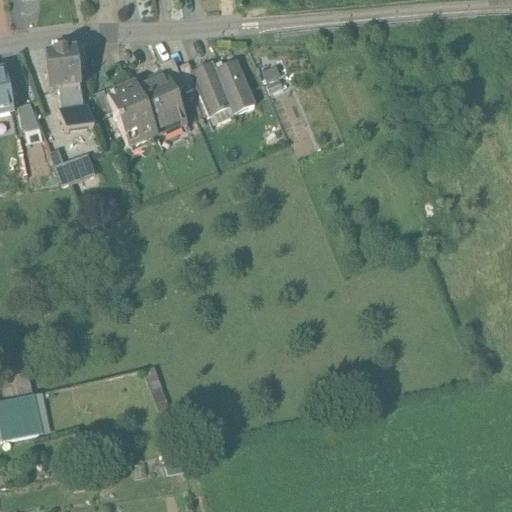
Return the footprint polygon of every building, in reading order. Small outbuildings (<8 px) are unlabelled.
[(73,51),(44,55),(49,93),(59,92),(78,89),(73,51)] [(175,68),(172,61),(160,66),(163,73),(164,72),(173,93),(184,88),(175,68)] [(215,70),(213,64),(192,72),(191,73),(195,84),(209,117),(229,109),(232,116),(254,107),(235,62),(215,70)] [(188,63),(175,68),(184,88),(195,84),(191,73),(192,72),(188,63)] [(173,93),(164,72),(163,73),(135,84),(156,136),(185,125),(173,93)] [(3,74),(0,75),(0,119),(12,117),(3,74)] [(135,84),(106,96),(112,111),(126,145),(139,140),(144,141),(156,136),(135,84)] [(78,89),(59,92),(61,111),(80,109),(78,89)] [(106,96),(103,89),(91,94),(97,108),(100,116),(112,111),(106,96)] [(29,108),(17,110),(22,134),(38,131),(29,108)] [(61,111),(58,112),(65,132),(71,131),(93,128),(86,111),(85,108),(80,109),(61,111)] [(97,108),(86,111),(93,128),(104,126),(100,116),(97,108)] [(74,160),(62,165),(70,185),(82,181),(74,160)] [(511,197),(505,182),(498,185),(503,196),(496,199),(501,209),(511,204),(511,197)] [(466,201),(452,208),(455,213),(449,217),(455,229),(475,219),(466,201)] [(400,243),(388,248),(391,256),(403,251),(400,243)] [(30,400),(0,405),(0,441),(1,446),(38,437),(37,435),(44,434),(41,419),(34,420),(30,400)]
